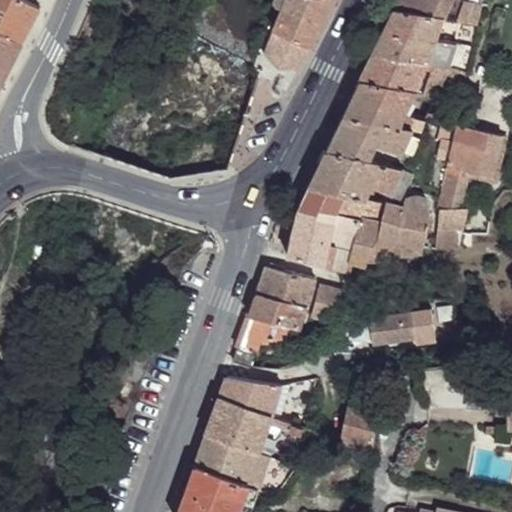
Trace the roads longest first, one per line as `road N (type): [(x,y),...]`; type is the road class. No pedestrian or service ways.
road 1 (unknown): [(205,342),(268,365),(349,357),(393,366),(407,400),(384,497)]
road 2 (primary): [(145,511),(253,209)]
road 3 (primary): [(361,0),(253,209)]
road 4 (primary): [(29,168),(65,158),(253,209)]
road 5 (tertiary): [(71,0),(23,102),(29,168)]
